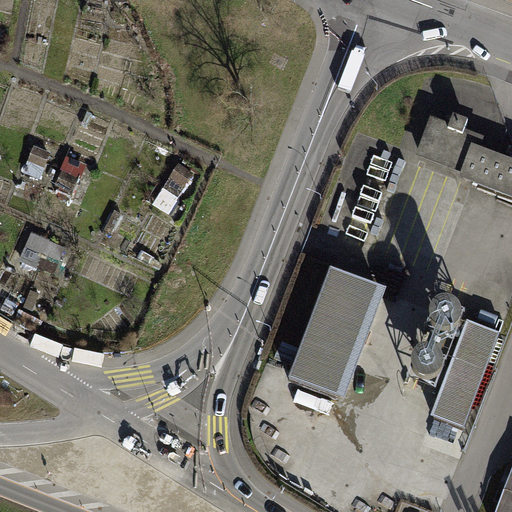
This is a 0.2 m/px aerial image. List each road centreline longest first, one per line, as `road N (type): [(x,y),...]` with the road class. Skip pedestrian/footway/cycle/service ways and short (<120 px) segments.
road 1 (primary): [(258,511),(230,482),(216,410),(230,349),(374,0)]
road 2 (tertiary): [(381,0),(511,46)]
